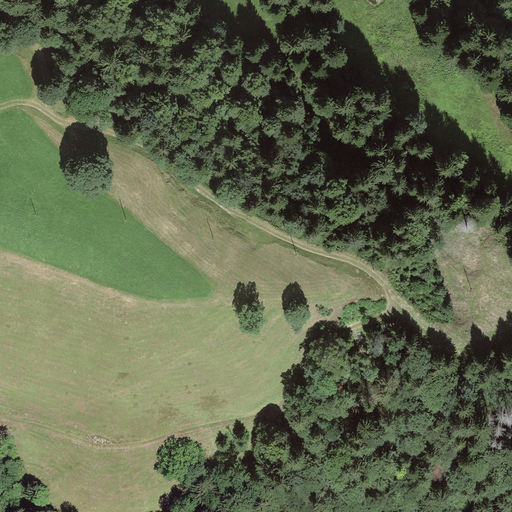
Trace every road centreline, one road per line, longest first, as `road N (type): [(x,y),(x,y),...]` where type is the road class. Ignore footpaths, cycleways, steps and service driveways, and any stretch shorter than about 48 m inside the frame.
road 1 (track): [(0,107),(23,103),(137,144),(238,221),(366,269),(440,339)]
road 2 (track): [(0,420),(130,444),(259,415),(281,406),(321,346),(401,305)]
road 3 (track): [(483,344),(487,316),(452,288),(430,241),(301,87),(252,0)]
